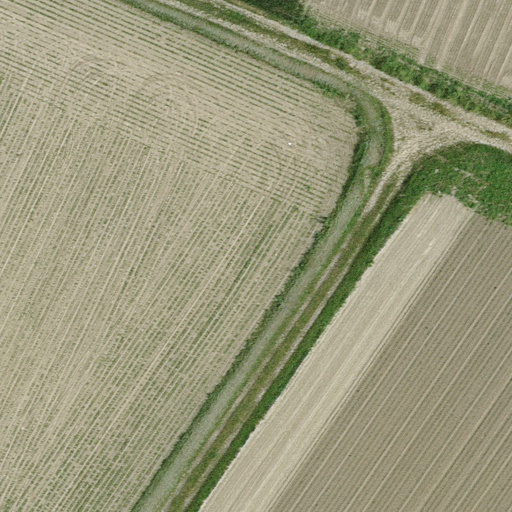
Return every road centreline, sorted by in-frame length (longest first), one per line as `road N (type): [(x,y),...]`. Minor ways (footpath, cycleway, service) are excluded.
road 1 (track): [(444,92),(160,511)]
road 2 (track): [(511,119),(222,0)]
